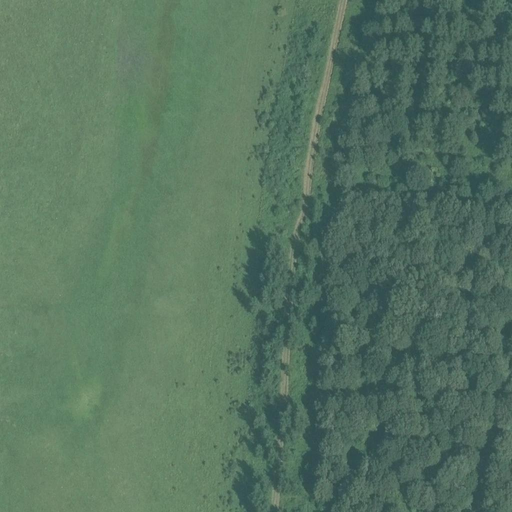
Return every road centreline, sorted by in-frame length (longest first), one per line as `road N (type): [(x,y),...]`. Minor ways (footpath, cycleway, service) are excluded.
road 1 (track): [(275,511),(295,241),(342,0)]
road 2 (track): [(511,353),(479,511)]
